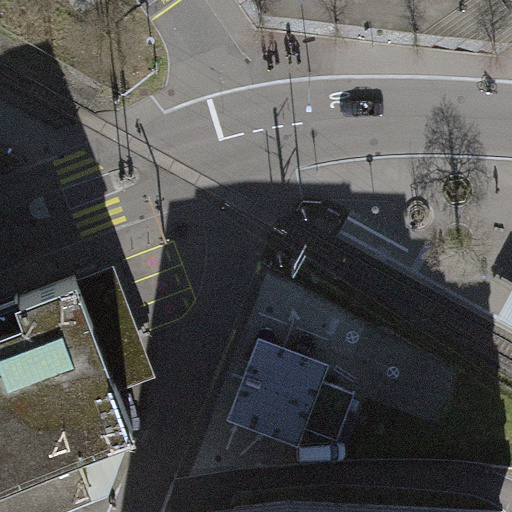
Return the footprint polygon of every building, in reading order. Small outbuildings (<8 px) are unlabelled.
[(80,283),(108,272),(132,333),(103,344),(119,387),(157,373),(115,262),(77,276),(80,283)] [(0,511),(2,511),(90,479),(78,447),(132,426),(134,426),(119,387),(103,344),(132,333),(108,272),(80,283),(77,276),(77,274),(20,295),(19,293),(0,299),(0,511)] [(318,377),(324,379),(330,361),(259,334),(228,416),(299,443),(306,426),(300,423),(318,377)] [(300,423),(306,426),(338,438),(356,391),(324,379),(318,377),(300,423)] [(206,511),(511,511),(511,509),(287,498),(207,508),(206,511)]
